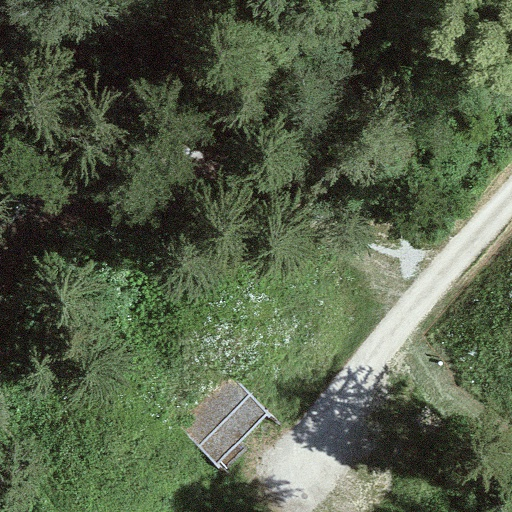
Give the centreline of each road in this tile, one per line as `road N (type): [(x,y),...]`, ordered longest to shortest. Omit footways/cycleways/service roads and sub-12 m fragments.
road 1 (track): [(511,203),(265,483)]
road 2 (track): [(86,0),(55,70),(39,170),(0,265)]
